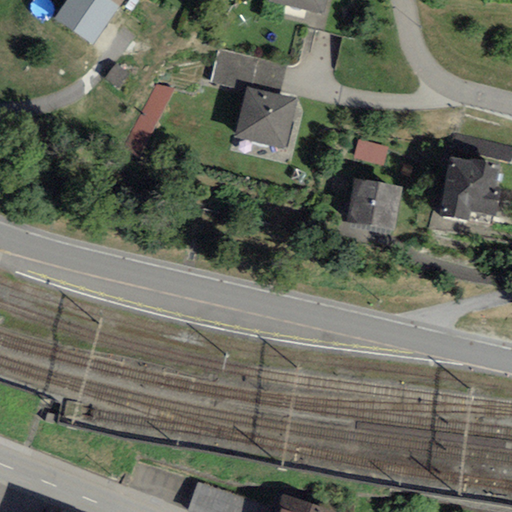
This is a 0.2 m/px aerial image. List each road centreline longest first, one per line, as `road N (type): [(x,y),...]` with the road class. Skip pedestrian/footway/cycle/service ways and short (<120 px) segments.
road 1 (residential): [(0,235),(511,360)]
road 2 (residential): [(511,106),(432,74),(406,40),(401,0)]
road 3 (primary): [(118,511),(0,464)]
